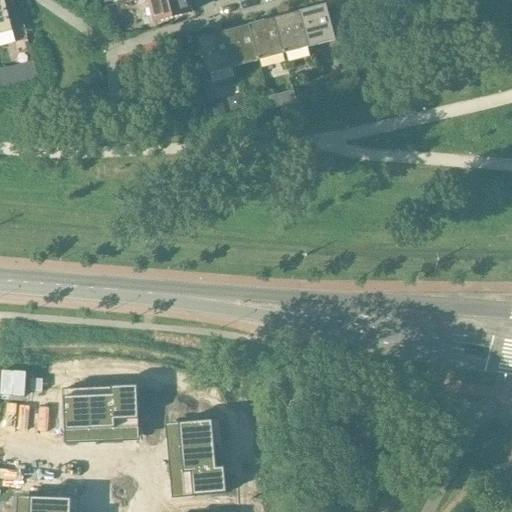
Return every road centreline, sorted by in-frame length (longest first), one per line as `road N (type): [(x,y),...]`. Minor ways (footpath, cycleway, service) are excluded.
road 1 (tertiary): [(216,300),(249,314),(511,358)]
road 2 (tertiary): [(511,312),(260,294),(216,300)]
road 3 (tertiary): [(216,300),(0,279)]
